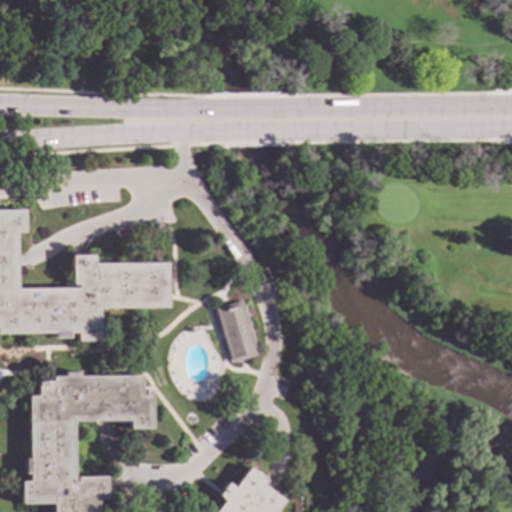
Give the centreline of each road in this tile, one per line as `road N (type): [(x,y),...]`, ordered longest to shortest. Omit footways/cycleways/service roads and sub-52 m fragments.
road 1 (secondary): [(511,106),(284,111)]
road 2 (secondary): [(203,110),(0,105)]
road 3 (secondary): [(0,144),(175,134)]
road 4 (secondary): [(383,131),(511,129)]
